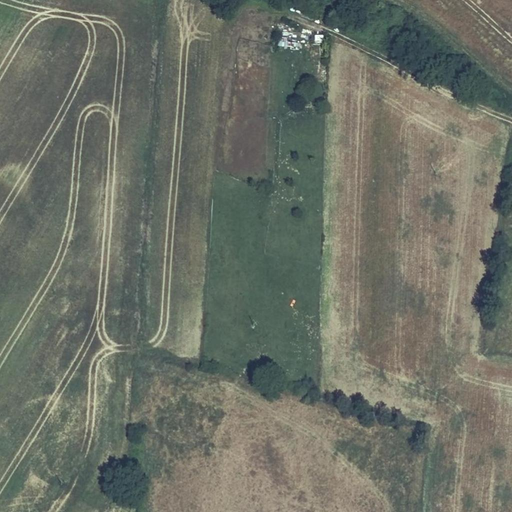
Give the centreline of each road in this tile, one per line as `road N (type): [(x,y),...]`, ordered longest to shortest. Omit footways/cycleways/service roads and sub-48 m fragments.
road 1 (track): [(316,28),(511,121)]
road 2 (track): [(391,0),(511,92)]
